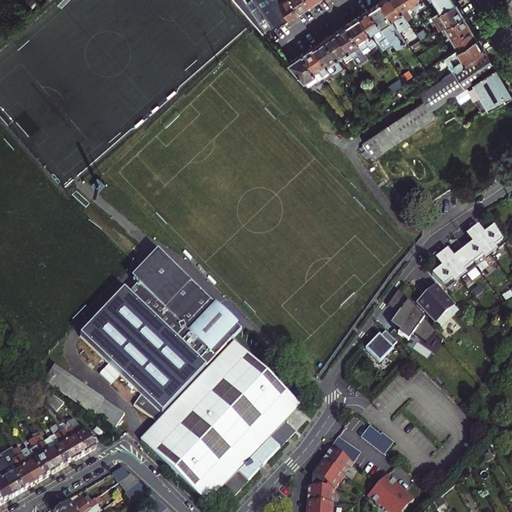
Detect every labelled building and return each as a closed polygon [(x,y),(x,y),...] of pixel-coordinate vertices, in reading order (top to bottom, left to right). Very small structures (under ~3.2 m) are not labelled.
[(289,17),(278,1),(277,0),(232,0),(263,34),(270,30),(279,24),(289,17)] [(299,10),(292,0),(280,0),(278,1),(289,17),(294,14),(299,10)] [(310,3),(307,0),(292,0),(299,10),(305,6),(310,3)] [(393,21),(403,14),(394,0),(384,0),(381,2),(393,21)] [(414,7),(409,0),(394,0),(403,14),(408,20),(413,16),(409,11),(414,7)] [(427,4),(424,0),(409,0),(414,7),(417,11),(427,4)] [(434,15),(442,28),(465,15),(461,10),(460,7),(465,4),(462,0),(460,0),(457,2),(442,10),(434,15)] [(455,0),(440,0),(441,0),(437,2),(442,10),(457,2),(455,0)] [(397,27),(393,21),(381,2),(376,5),(370,10),(386,35),(397,27)] [(409,11),(413,16),(418,13),(417,11),(414,7),(409,11)] [(386,35),(370,10),(366,12),(359,17),(375,41),(377,44),(382,52),(387,49),(384,43),(382,43),(380,40),(387,36),(386,35)] [(393,21),(397,27),(399,30),(402,28),(400,25),(408,20),(403,14),(393,21)] [(448,30),(452,37),(471,26),(467,20),(465,15),(442,28),(444,32),(448,30)] [(375,41),(359,17),(353,21),(347,25),(359,43),(363,49),(365,47),(375,41)] [(342,28),(336,32),(353,56),(358,53),(358,52),(354,46),(359,43),(347,25),(342,28)] [(471,26),(452,37),(459,49),(478,37),(473,30),(471,26)] [(353,56),(336,32),(331,36),(325,39),(338,58),(343,55),(346,60),(348,60),(353,56)] [(445,59),(454,73),(486,52),(490,49),(486,43),(482,46),(480,42),(478,37),(459,49),(445,59)] [(338,58),(325,39),(321,42),(315,46),(332,71),(334,74),(334,75),(345,68),(338,58)] [(365,47),(367,50),(377,44),(375,41),(365,47)] [(354,46),(358,52),(361,50),(363,49),(359,43),(354,46)] [(332,71),(315,46),(310,50),(303,54),(317,74),(320,79),(332,71)] [(364,145),(373,159),(385,151),(437,116),(434,111),(433,110),(449,99),(495,67),(490,58),(486,52),(454,73),(421,94),(426,102),(364,145)] [(317,74),(303,54),(297,59),(289,64),(305,81),(317,74)] [(468,88),(484,113),(511,95),(504,81),(496,69),(468,88)] [(479,228),(473,232),(492,257),(506,247),(495,228),(489,232),(485,235),(479,228)] [(470,248),(464,252),(477,269),(492,257),(473,232),(467,237),(473,245),(470,248)] [(205,369),(241,332),(157,252),(77,335),(140,395),(133,406),(155,422),(161,415),(161,416),(206,370),(205,369)] [(448,252),(442,256),(462,281),(477,269),(464,252),(458,257),(455,260),(448,252)] [(433,276),(448,292),(462,281),(442,256),(436,261),(443,269),(439,272),(433,276)] [(419,308),(437,326),(454,308),(437,290),(429,298),(419,308)] [(439,334),(401,294),(396,300),(390,309),(401,317),(393,328),(402,335),(401,337),(410,343),(415,335),(428,344),(439,334)] [(454,308),(437,326),(440,328),(457,311),(454,308)] [(375,347),(368,354),(383,367),(395,353),(394,352),(399,347),(387,336),(382,341),(381,340),(375,347)] [(234,344),(140,442),(207,506),(218,495),(228,505),(259,472),(291,439),(295,434),(285,424),(300,408),(295,403),(234,344)] [(43,382),(93,417),(95,414),(116,428),(124,416),(54,367),(43,382)] [(57,408),(49,401),(45,405),(53,413),(57,408)] [(78,427),(71,431),(86,456),(92,453),(95,451),(96,444),(85,434),(83,435),(79,428),(78,427)] [(370,430),(363,441),(386,457),(395,444),(382,436),(382,438),(370,430)] [(71,431),(66,433),(65,432),(60,435),(76,462),(82,459),(86,456),(71,431)] [(33,451),(27,454),(44,481),(49,478),(55,475),(33,439),(31,435),(25,438),(33,451)] [(39,435),(33,439),(55,475),(59,472),(66,468),(56,452),(51,454),(45,444),(39,435)] [(76,462),(60,435),(54,438),(60,449),(56,452),(66,468),(71,465),(76,462)] [(60,449),(54,438),(49,441),(56,452),(60,449)] [(331,451),(332,452),(332,451),(354,466),(361,456),(339,440),(331,451)] [(56,452),(49,441),(45,444),(51,454),(56,452)] [(1,457),(3,460),(22,494),(29,490),(33,487),(13,453),(12,450),(1,457)] [(44,481),(27,454),(22,457),(18,450),(13,453),(33,487),(38,485),(44,481)] [(354,466),(332,451),(332,452),(327,458),(317,473),(313,478),(312,490),(309,490),(309,498),(308,511),(334,511),(335,493),(354,466)] [(22,494),(3,460),(0,462),(0,479),(12,500),(17,497),(22,494)] [(116,485),(117,485),(126,478),(120,470),(109,477),(116,485)] [(126,478),(117,485),(124,494),(136,485),(128,477),(126,478)] [(406,511),(416,502),(389,477),(387,479),(368,499),(379,509),(381,508),(385,511),(406,511)] [(12,500),(0,479),(0,503),(2,506),(7,503),(12,500)] [(124,494),(122,495),(130,506),(146,494),(136,485),(124,494)] [(76,511),(89,504),(85,498),(69,509),(66,504),(55,511),(76,511)] [(138,506),(144,511),(156,503),(150,498),(138,506)] [(92,511),(91,510),(94,508),(98,505),(94,500),(89,504),(76,511),(92,511)] [(144,511),(163,511),(165,511),(156,503),(144,511)]
